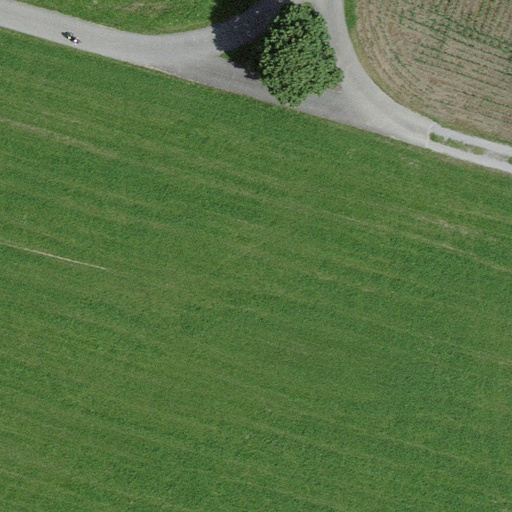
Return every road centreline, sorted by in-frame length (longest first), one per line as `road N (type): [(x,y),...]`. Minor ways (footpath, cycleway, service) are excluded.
road 1 (track): [(175,60),(511,155)]
road 2 (unclassified): [(0,17),(175,60),(292,0)]
road 3 (track): [(327,0),(340,66),(396,122)]
